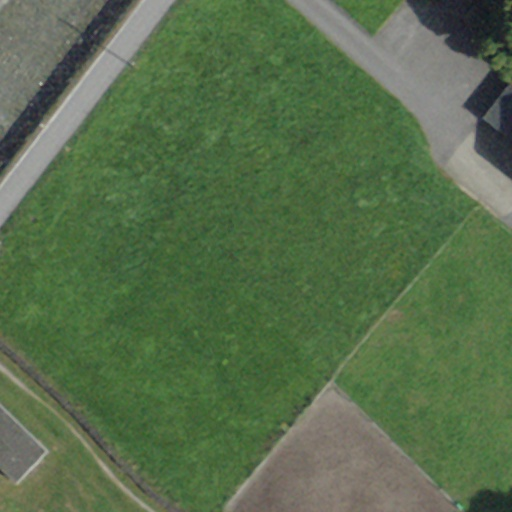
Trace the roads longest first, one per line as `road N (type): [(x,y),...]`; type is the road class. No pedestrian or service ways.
road 1 (residential): [(0,212),(162,0)]
road 2 (track): [(158,511),(111,473),(57,406),(0,363)]
